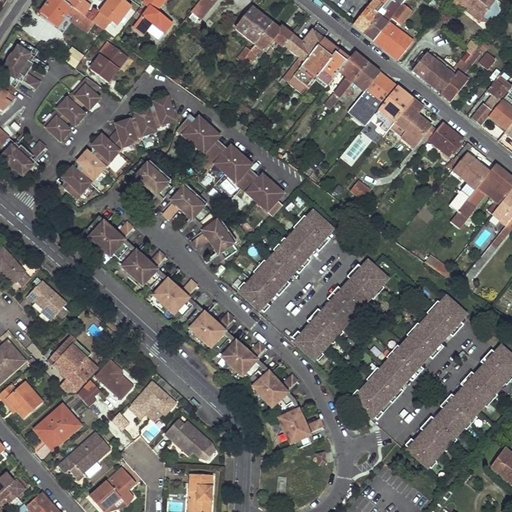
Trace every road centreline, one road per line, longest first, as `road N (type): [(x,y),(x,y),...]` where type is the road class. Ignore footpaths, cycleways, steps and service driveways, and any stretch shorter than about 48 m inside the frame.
road 1 (residential): [(321,511),(338,495),(345,452),(307,372),(122,209)]
road 2 (residential): [(13,213),(226,406),(243,438),(242,511)]
road 3 (residential): [(13,213),(110,106),(119,111),(155,82),(296,184)]
road 4 (residential): [(307,0),(511,166)]
